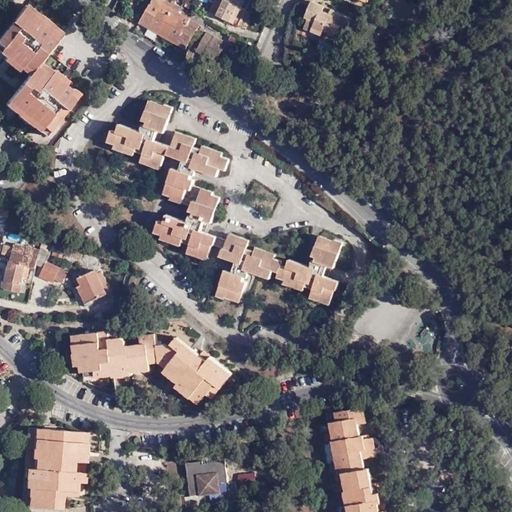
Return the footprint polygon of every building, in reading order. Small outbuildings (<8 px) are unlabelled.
[(145,0),(139,10),(184,39),(200,15),(176,0),(145,0)] [(219,0),(218,3),(217,5),(239,16),(245,0),(219,0)] [(249,0),(245,0),(239,16),(242,17),(250,0),(249,0)] [(329,1),(327,0),(305,0),(301,8),(306,10),(302,19),(318,26),(321,22),(327,25),(325,30),(334,34),(340,24),(343,25),(350,11),(335,4),(334,8),(328,5),(329,1)] [(21,3),(17,6),(54,34),(57,30),(21,3)] [(17,6),(0,28),(0,48),(4,52),(1,56),(15,66),(17,64),(27,70),(31,64),(35,59),(54,34),(17,6)] [(195,41),(215,53),(226,35),(207,23),(195,41)] [(240,41),(244,34),(233,27),(229,34),(240,41)] [(15,66),(1,56),(0,56),(0,59),(13,70),(15,66)] [(49,69),(35,59),(31,64),(46,74),(47,72),(49,69)] [(27,70),(24,73),(4,100),(45,131),(71,97),(65,92),(67,88),(61,83),(47,72),(46,74),(31,64),(27,70)] [(17,64),(15,66),(24,73),(27,70),(17,64)] [(50,68),(49,69),(47,72),(61,83),(64,79),(50,68)] [(65,92),(71,97),(75,92),(68,86),(67,88),(65,92)] [(45,131),(4,100),(1,104),(42,135),(45,131)] [(243,300),(249,283),(245,282),(245,277),(249,277),(251,272),(273,279),(275,272),(280,274),(279,279),(287,280),(296,284),(295,288),(306,291),(308,287),(315,289),(312,299),(322,303),(324,300),(332,303),(340,282),(326,277),(327,273),(329,266),(333,268),(336,269),(345,243),(338,241),(337,243),(325,239),(322,248),(318,248),(315,257),(318,258),(317,262),(314,261),(311,267),(290,261),(288,267),(283,266),(283,262),(276,258),(267,256),(268,252),(258,249),(256,252),(249,250),(251,241),(240,237),(239,241),(229,238),(228,240),(203,232),(203,229),(205,221),(210,222),(214,223),(221,197),(215,195),(215,196),(202,193),(203,188),(195,185),(196,179),(193,179),(194,174),(197,175),(200,170),(220,177),(224,169),(227,170),(232,158),(224,155),(215,152),(217,149),(205,145),(203,149),(196,147),(199,137),(187,134),(186,138),(177,136),(173,145),(156,140),(157,136),(160,130),(164,132),(167,132),(176,106),(168,104),(166,105),(156,101),(152,111),(148,110),(144,120),(149,121),(148,126),(144,125),(141,131),(122,124),(118,132),(114,131),(110,142),(117,144),(127,148),(126,152),(136,155),(138,151),(145,153),(142,163),(153,166),(154,162),(164,164),(168,155),(185,161),(184,164),(182,171),(178,170),(174,170),(166,194),(172,196),(184,199),(183,203),(192,206),(190,212),(194,212),(193,217),(190,215),(188,221),(167,215),(165,221),(159,220),(155,232),(163,235),(172,239),(172,242),(183,246),(184,242),(192,245),(190,253),(199,256),(200,253),(211,256),(215,245),(225,248),(223,257),(237,262),(235,267),(233,274),(229,272),(226,271),(221,287),(243,300)] [(216,191),(203,188),(202,193),(215,196),(215,195),(216,191)] [(5,196),(2,209),(12,212),(15,200),(5,196)] [(231,233),(229,238),(239,241),(240,237),(231,233)] [(37,264),(40,249),(15,243),(11,261),(31,266),(36,268),(37,264)] [(80,260),(83,249),(64,243),(61,253),(80,260)] [(41,248),(40,249),(37,264),(44,267),(47,262),(51,253),(41,248)] [(31,266),(11,261),(6,280),(4,280),(2,287),(21,292),(24,277),(28,278),(31,266)] [(47,262),(44,267),(40,276),(53,282),(55,279),(63,283),(68,271),(47,262)] [(91,302),(111,292),(101,272),(98,274),(96,270),(88,273),(86,269),(80,272),(81,277),(75,280),(83,297),(82,298),(86,307),(92,304),(91,302)] [(242,303),(243,300),(221,287),(218,296),(226,301),(227,299),(242,303)] [(110,322),(79,327),(85,362),(86,366),(91,365),(92,368),(105,366),(106,371),(106,373),(114,372),(113,365),(131,363),(131,368),(132,371),(150,369),(150,364),(165,362),(165,359),(174,355),(183,361),(181,365),(192,374),(190,378),(204,388),(212,394),(218,385),(234,361),(215,347),(211,353),(204,347),(184,333),(178,341),(172,337),(169,335),(164,336),(160,324),(143,327),(144,336),(128,338),(127,334),(120,329),(112,331),(110,322)] [(85,362),(79,327),(73,328),(80,362),(85,362)] [(178,329),(172,337),(178,341),(184,333),(178,329)] [(208,342),(204,347),(211,353),(215,347),(208,342)] [(238,364),(234,361),(218,385),(221,388),(238,364)] [(114,372),(131,368),(131,363),(113,365),(114,372)] [(202,392),(204,388),(190,378),(187,381),(202,392)] [(345,399),(337,400),(338,407),(340,426),(336,427),(341,459),(344,458),(348,458),(349,477),(346,478),(343,478),(345,492),(347,492),(350,492),(352,510),(356,510),(362,509),(361,511),(386,511),(383,491),(387,490),(385,479),(382,479),(381,472),(369,473),(367,458),(363,458),(362,447),(372,446),(371,438),(375,438),(374,425),(371,425),(371,422),(362,423),(361,411),(368,409),(366,393),(345,395),(345,399)] [(35,451),(37,422),(31,421),(29,451),(31,451),(35,451)] [(79,448),(81,426),(37,422),(35,451),(37,451),(36,464),(31,463),(28,463),(28,479),(26,499),(61,502),(62,499),(67,499),(67,493),(76,494),(77,482),(77,473),(79,457),(84,457),(85,448),(79,448)] [(341,459),(336,427),(333,428),(338,459),(341,459)] [(254,428),(244,430),(246,440),(256,438),(254,428)] [(194,488),(213,485),(213,477),(223,475),(231,475),(228,452),(219,454),(206,456),(206,454),(189,456),(194,488)] [(28,479),(28,463),(20,462),(19,479),(22,479),(28,479)] [(239,484),(256,483),(256,471),(238,472),(239,484)] [(213,477),(213,485),(224,483),(223,475),(213,477)]
